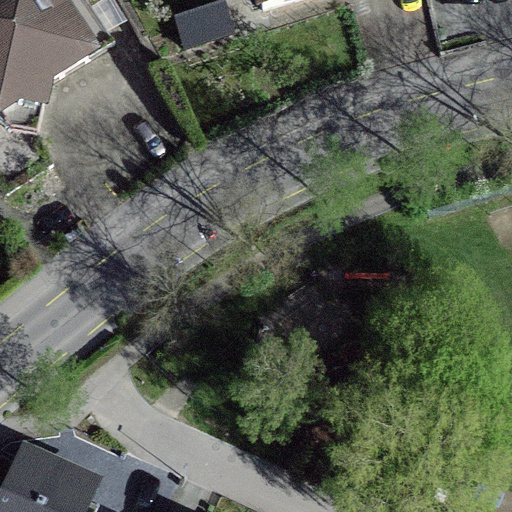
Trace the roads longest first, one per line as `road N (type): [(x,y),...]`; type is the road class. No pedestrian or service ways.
road 1 (primary): [(511,108),(341,156),(254,200),(171,249),(0,374)]
road 2 (residential): [(135,424),(325,511)]
